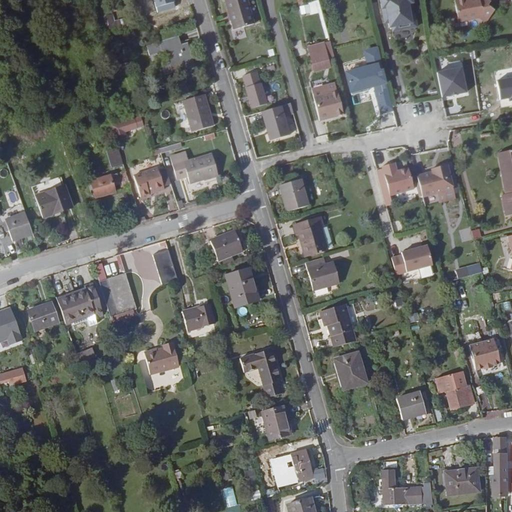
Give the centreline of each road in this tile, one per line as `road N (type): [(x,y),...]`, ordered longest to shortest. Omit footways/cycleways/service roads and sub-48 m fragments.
road 1 (unclassified): [(332,458),(256,199)]
road 2 (residential): [(256,199),(0,277)]
road 3 (unclassified): [(256,199),(198,0)]
road 4 (residential): [(511,423),(332,458)]
